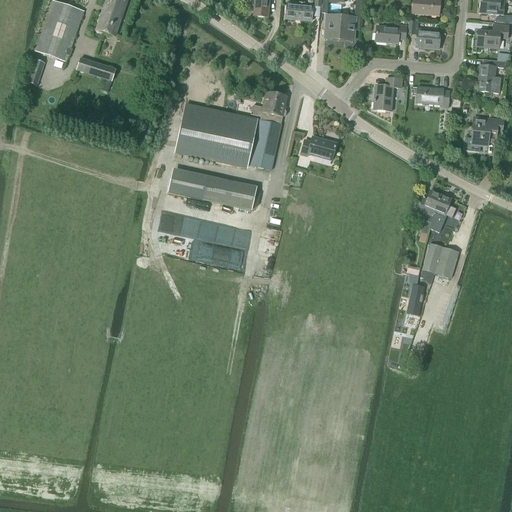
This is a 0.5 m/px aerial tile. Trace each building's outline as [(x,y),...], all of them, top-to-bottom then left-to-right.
[(92,54),(89,63),(101,67),(107,52),(104,50),(106,44),(109,45),(112,37),(114,38),(127,0),(105,0),(95,32),(96,32),(89,53),(92,54)] [(253,0),(252,18),(267,19),(268,0),(253,0)] [(438,18),(439,1),(429,0),(412,0),(411,15),(438,18)] [(507,0),(479,0),(478,15),(503,17),(504,8),(499,7),(499,0),(507,0)] [(65,63),(83,13),(52,2),(35,53),(65,63)] [(311,23),(312,7),(286,5),(285,21),(311,23)] [(340,20),(338,40),(352,42),(353,30),(359,30),(361,10),(355,9),(354,21),(340,20)] [(326,19),(324,39),(338,40),(340,20),(326,19)] [(438,52),(440,33),(417,31),(417,24),(408,23),(407,36),(416,36),(415,49),(438,52)] [(507,41),(508,28),(492,26),(492,34),(477,32),(475,49),(498,51),(499,40),(507,41)] [(404,41),(405,29),(398,28),(398,30),(376,28),(375,43),(386,44),(386,45),(396,46),(397,41),(404,41)] [(112,84),(115,72),(101,67),(89,63),(79,60),(75,72),(112,84)] [(479,66),(476,93),(484,94),(483,96),(484,97),(486,99),(488,99),(490,98),(491,96),(491,94),(498,95),(499,80),(495,79),(496,69),(504,70),(505,64),(496,63),(482,61),(482,67),(479,66)] [(27,77),(25,83),(36,87),(38,81),(27,77)] [(400,90),(401,82),(385,80),(384,88),(375,87),(374,96),(375,96),(375,101),(374,101),(373,112),(390,114),(391,103),(390,103),(390,98),(392,98),(392,89),(400,90)] [(447,110),(449,93),(443,93),(443,91),(417,89),(415,105),(441,107),(441,110),(447,110)] [(284,112),(287,99),(265,94),(262,109),(252,107),(250,116),(260,119),(259,122),(250,167),(270,172),(282,119),(282,120),(283,118),(284,117),(285,114),(284,112)] [(185,107),(175,154),(246,170),(256,123),(185,107)] [(496,135),(501,135),(502,121),(473,118),(471,141),(465,140),(464,152),(479,153),(479,148),(488,149),(488,145),(489,133),(496,133),(496,135)] [(324,143),(319,141),(319,140),(311,138),(310,143),(304,142),(300,157),(306,158),(307,156),(330,163),(336,145),(324,141),(324,143)] [(171,180),(168,195),(202,203),(207,178),(177,172),(176,181),(171,180)] [(246,187),(241,211),(251,213),(256,189),(246,187)] [(422,201),(417,214),(426,218),(420,234),(427,236),(429,230),(433,213),(440,197),(430,193),(425,202),(422,201)] [(433,213),(429,230),(439,235),(442,226),(440,225),(444,216),(451,220),(455,210),(448,207),(450,201),(440,197),(433,213)] [(450,281),(458,254),(442,249),(429,245),(421,272),(433,276),(450,281)] [(419,271),(407,268),(405,276),(417,279),(419,271)]
